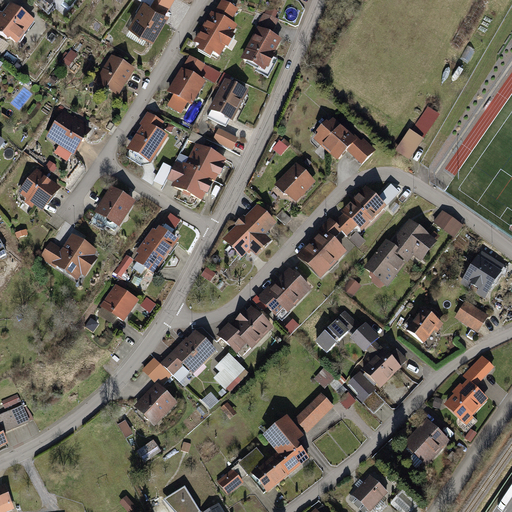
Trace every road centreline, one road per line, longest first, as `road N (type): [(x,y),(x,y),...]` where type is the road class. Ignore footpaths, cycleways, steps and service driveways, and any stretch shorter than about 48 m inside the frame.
road 1 (residential): [(176,304),(211,315),(368,166),(417,180),(511,248)]
road 2 (residential): [(276,511),(351,456),(442,364),(511,334)]
road 3 (residential): [(321,0),(216,224)]
road 4 (residential): [(176,304),(102,399),(65,427),(0,457)]
road 5 (residential): [(104,163),(202,0)]
road 6 (residential): [(216,224),(104,163)]
road 7 (residential): [(439,511),(511,408)]
